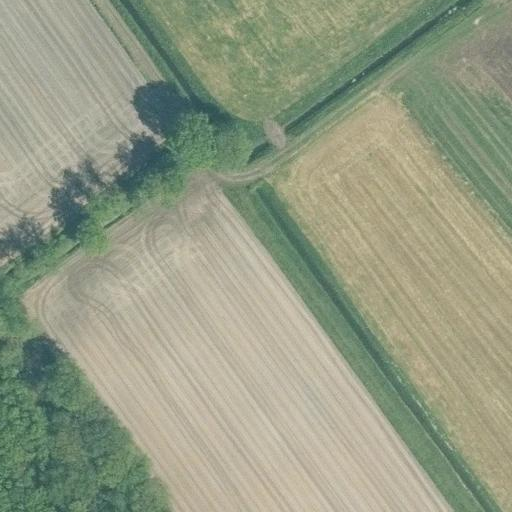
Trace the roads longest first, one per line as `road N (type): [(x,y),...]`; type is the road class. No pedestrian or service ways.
road 1 (track): [(98,0),(464,511)]
road 2 (track): [(233,188),(487,0)]
